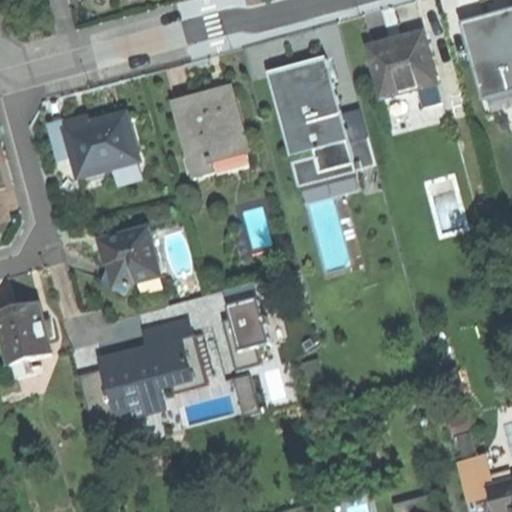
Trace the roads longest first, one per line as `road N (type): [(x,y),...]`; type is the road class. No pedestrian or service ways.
road 1 (residential): [(76,62),(304,0)]
road 2 (residential): [(0,271),(40,252),(46,228),(4,80)]
